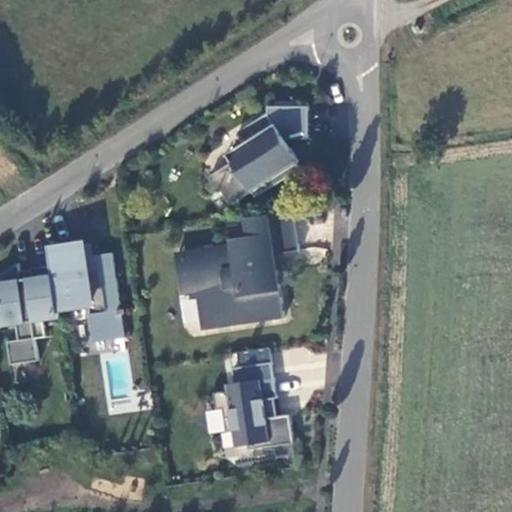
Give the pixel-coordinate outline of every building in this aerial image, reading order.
[(234,162),(209,177),(221,194),(224,192),(232,205),(253,192),(257,198),(303,169),(299,163),(300,162),(291,148),(286,151),(281,143),(286,139),(310,139),(310,106),(298,107),(298,101),(276,102),(276,106),(269,107),(269,113),(239,132),(247,144),(230,155),(234,162)] [(302,252),(296,212),(249,219),(252,239),(235,242),(235,247),(187,254),(188,261),(186,261),(181,268),(183,282),(198,280),(205,331),(286,319),(279,270),(275,271),(273,256),(302,252)] [(83,242),(50,247),(53,267),(60,313),(92,308),(97,343),(127,338),(124,315),(126,315),(125,310),(123,311),(115,254),(92,257),(94,267),(87,268),(83,242)] [(188,261),(187,254),(179,255),(181,268),(186,261),(188,261)] [(37,340),(49,338),(46,321),(61,319),(60,313),(53,267),(34,269),(35,279),(23,281),(21,265),(0,277),(0,297),(13,366),(41,361),(37,340)] [(272,362),(233,368),(237,390),(215,393),(218,410),(225,409),(228,432),(235,431),(238,447),(249,445),(250,450),(296,443),(291,414),(274,417),(271,399),(278,398),(272,362)]
